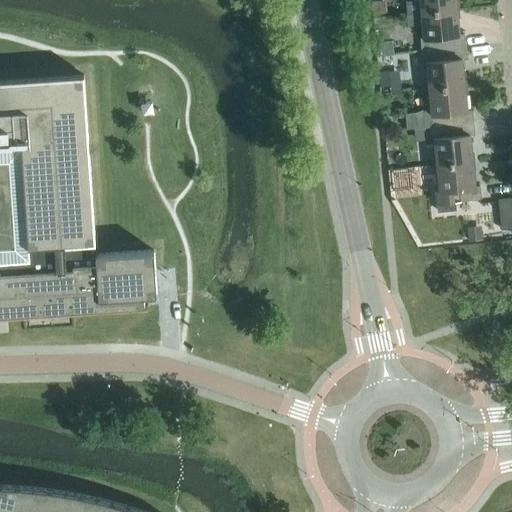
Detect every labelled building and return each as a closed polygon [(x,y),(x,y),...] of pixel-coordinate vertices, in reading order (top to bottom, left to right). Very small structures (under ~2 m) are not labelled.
[(413,0),(405,1),(406,13),(457,8),(456,0),(413,0)] [(460,33),(457,8),(406,13),(408,27),(422,25),(424,37),(420,38),(421,50),(466,46),(464,33),(460,33)] [(378,55),(392,53),(390,41),(376,43),(378,55)] [(467,58),(466,46),(421,50),(423,63),(426,63),(429,88),(465,84),(462,59),(467,58)] [(390,86),(388,71),(378,72),(380,87),(390,86)] [(155,270),(154,250),(94,254),(93,242),(95,242),(84,74),(0,79),(0,317),(14,316),(14,315),(147,306),(147,304),(144,305),(144,295),(157,294),(156,285),(156,278),(155,270)] [(429,126),(473,122),(472,109),(467,109),(465,84),(429,88),(431,110),(405,113),(407,128),(429,126)] [(475,134),(473,122),(429,126),(430,139),(434,138),(437,164),(473,160),(470,135),(475,134)] [(475,185),(473,160),(437,164),(439,189),(436,190),(436,203),(437,203),(438,212),(457,210),(456,201),(481,198),(480,185),(475,185)] [(511,196),(497,198),(500,227),(511,225),(511,196)] [(479,240),(477,226),(467,227),(469,241),(479,240)] [(0,511),(146,511),(143,511),(127,506),(112,501),(96,497),(81,494),(65,491),(49,489),(33,487),(17,486),(1,485),(0,485),(0,511)]
